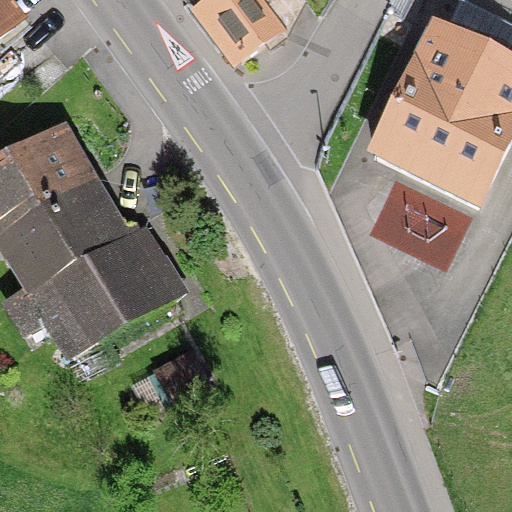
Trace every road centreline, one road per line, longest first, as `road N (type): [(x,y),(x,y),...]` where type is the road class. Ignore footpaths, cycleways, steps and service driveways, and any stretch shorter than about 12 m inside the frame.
road 1 (secondary): [(237,167),(288,252),(402,511)]
road 2 (residential): [(366,0),(301,107),(237,167)]
road 3 (secondary): [(116,0),(237,167)]
